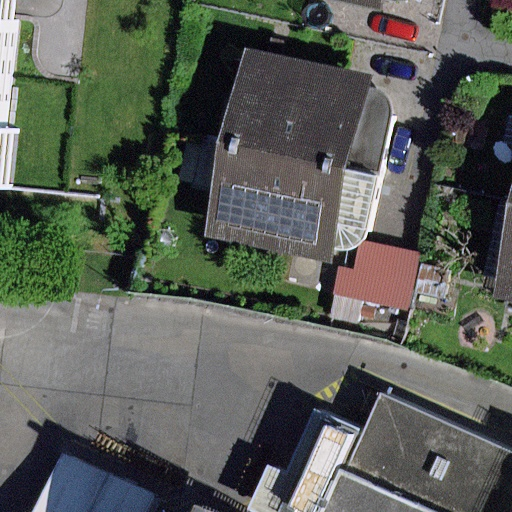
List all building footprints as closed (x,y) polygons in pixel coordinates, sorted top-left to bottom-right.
[(16,130),(29,0),(0,0),(0,195),(22,198),(29,131),(16,130)] [(315,0),(384,13),(386,0),(387,0),(405,4),(412,1),(412,0),(315,0)] [(374,75),(247,48),(227,143),(381,176),(393,119),(393,111),(392,103),(389,97),(384,92),(378,89),(372,87),(374,75)] [(220,148),(188,141),(180,182),(212,189),(220,148)] [(381,176),(227,143),(206,238),(333,264),(336,251),(342,252),(350,251),(357,249),(360,246),(363,244),(367,239),(369,233),(381,176)] [(511,220),(495,299),(511,302),(511,220)] [(340,268),(330,318),(360,324),(365,302),(408,311),(421,250),(367,239),(363,244),(360,246),(355,271),(340,268)] [(453,272),(423,264),(411,311),(435,317),(440,299),(446,300),(453,272)] [(511,511),(511,452),(381,394),(365,431),(317,409),(288,475),(270,467),(250,511),(251,511),(511,511)] [(142,511),(151,493),(56,451),(27,511),(142,511)]
